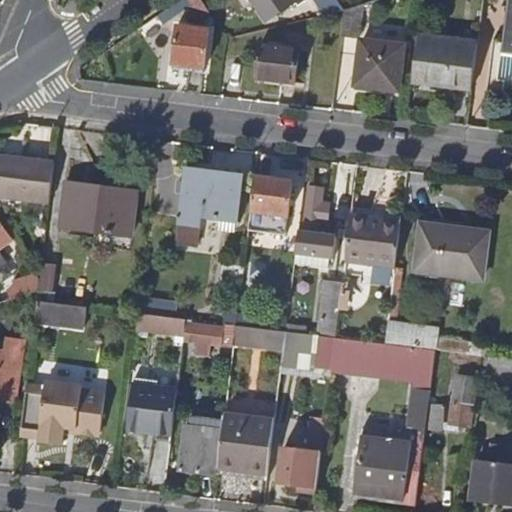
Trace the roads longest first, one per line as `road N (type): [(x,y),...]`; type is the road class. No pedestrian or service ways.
road 1 (residential): [(0,93),(511,158)]
road 2 (residential): [(124,0),(0,87)]
